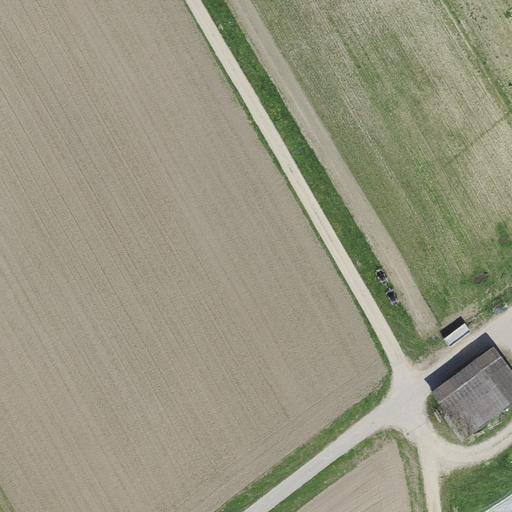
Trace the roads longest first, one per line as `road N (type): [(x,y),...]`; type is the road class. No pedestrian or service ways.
road 1 (track): [(182,0),(414,393),(431,511)]
road 2 (track): [(257,511),(511,317)]
